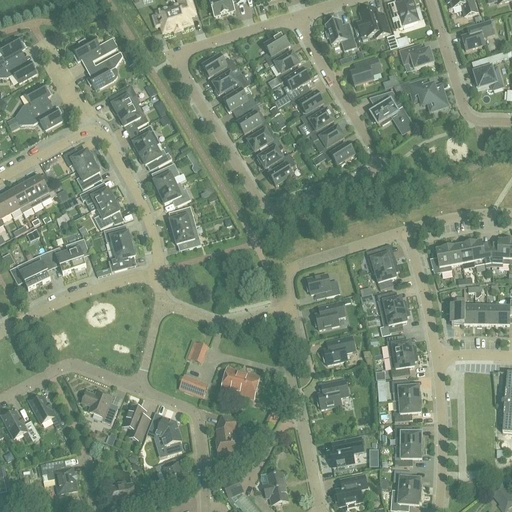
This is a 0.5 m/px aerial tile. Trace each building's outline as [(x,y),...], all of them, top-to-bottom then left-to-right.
[(177,0),(180,6),(157,13),(158,17),(156,17),(153,18),(157,28),(161,27),(163,35),(175,32),(175,34),(182,32),(181,29),(192,26),(190,18),(196,16),(190,0),(177,0)] [(216,0),(209,2),(214,19),(235,13),(232,4),(236,3),(237,6),(245,3),(244,0),(216,0)] [(398,15),(392,17),(396,31),(403,29),(403,27),(419,22),(419,21),(422,20),(419,11),(416,12),(412,0),(410,0),(403,2),(402,1),(396,3),(396,4),(395,5),(398,15)] [(465,18),(477,15),(472,0),(447,0),(449,5),(451,4),(453,10),(462,8),(465,18)] [(378,18),(376,11),(361,15),(363,23),(357,25),(361,38),(367,36),(368,38),(375,36),(376,40),(390,36),(384,17),(378,18)] [(341,21),(326,26),(328,33),(326,34),(328,40),(330,39),(332,47),(341,44),(344,53),(356,49),(352,34),(345,36),(341,21)] [(469,37),(462,39),(466,52),(485,46),(483,39),(494,36),(490,23),(467,30),(469,37)] [(115,32),(111,24),(104,28),(106,29),(108,33),(111,34),(115,32)] [(0,71),(17,62),(14,56),(26,50),(22,44),(20,45),(17,38),(0,47),(0,50),(4,57),(0,59),(0,71)] [(275,66),(280,62),(277,56),(290,48),(286,41),(285,42),(282,38),(272,44),(271,43),(264,47),(269,55),(264,58),(270,69),(275,66)] [(396,42),(398,49),(410,46),(407,38),(396,42)] [(76,57),(74,58),(78,64),(89,58),(93,64),(118,50),(113,40),(99,48),(94,39),(86,43),(85,41),(79,44),(80,46),(73,50),(76,57)] [(422,46),(400,53),(404,67),(412,64),(415,72),(434,65),(432,60),(433,59),(432,54),(430,53),(430,51),(424,53),(422,46)] [(127,48),(124,50),(122,51),(126,59),(132,56),(128,47),(127,48)] [(487,88),(491,87),(493,92),(503,88),(501,84),(497,70),(492,71),(492,69),(489,70),(488,66),(508,60),(511,58),(511,52),(506,54),(479,62),(482,72),(474,74),(477,84),(476,84),(478,93),(488,90),(487,88)] [(395,58),(393,53),(387,55),(389,61),(395,58)] [(114,83),(114,82),(115,81),(117,78),(118,75),(116,71),(116,70),(123,59),(121,54),(95,68),(99,75),(87,81),(90,87),(93,86),(96,93),(114,83)] [(280,62),(275,66),(282,76),(277,79),(281,86),(286,83),(291,79),(287,73),(301,65),(297,58),(295,59),(293,55),(280,62)] [(226,78),(233,74),(238,71),(231,61),(224,65),(219,57),(213,61),(214,62),(203,69),(206,73),(204,74),(208,81),(222,72),(226,78)] [(354,63),(352,58),(340,61),(342,67),(354,63)] [(382,74),(377,60),(355,67),(357,74),(351,76),(355,89),(374,83),(372,77),(382,74)] [(21,68),(17,62),(0,71),(0,80),(8,80),(14,76),(19,85),(37,76),(34,69),(36,68),(32,62),(21,68)] [(303,72),(291,79),(286,83),(292,93),(287,97),(291,103),(301,97),(298,91),(311,82),(307,75),(305,76),(303,72)] [(233,74),(226,78),(213,86),(216,90),(215,91),(219,98),(232,89),(236,95),(241,93),(250,87),(244,77),(237,81),(233,74)] [(398,86),(396,80),(389,82),(391,89),(398,86)] [(433,111),(447,107),(441,88),(434,90),(433,87),(427,90),(425,83),(410,87),(409,84),(400,87),(405,97),(412,95),(414,103),(421,101),(422,104),(423,107),(427,106),(429,105),(430,109),(430,108),(431,112),(433,111)] [(10,128),(43,109),(40,104),(52,97),(48,91),(46,92),(43,86),(25,95),(30,105),(23,108),(15,119),(6,125),(8,129),(10,128)] [(118,118),(135,109),(131,102),(138,99),(131,88),(118,95),(122,101),(112,106),(113,108),(112,109),(112,111),(113,113),(114,114),(115,116),(117,117),(118,116),(118,118)] [(401,89),(400,90),(399,89),(395,91),(396,92),(396,93),(399,98),(404,95),(401,89)] [(241,93),(236,95),(224,103),(226,107),(225,108),(229,115),(243,107),(246,113),(257,106),(250,96),(245,99),(241,93)] [(401,106),(400,104),(393,93),(378,98),(384,107),(371,115),(372,117),(371,118),(374,124),(376,123),(378,127),(381,125),(383,127),(390,123),(388,121),(397,115),(408,133),(407,134),(407,135),(415,130),(403,109),(402,106),(401,106)] [(305,103),(301,97),(291,103),(295,109),(298,107),(304,117),(312,114),(324,106),(321,102),(323,101),(318,94),(305,103)] [(257,106),(246,113),(250,119),(236,127),(241,134),(242,133),(245,137),(257,130),(262,126),(255,116),(260,112),(257,106)] [(43,109),(10,128),(12,132),(20,127),(33,127),(40,123),(45,132),(63,123),(59,116),(62,115),(58,109),(46,115),(43,109)] [(135,109),(118,118),(119,119),(118,120),(118,122),(119,124),(120,125),(121,127),(123,128),(124,129),(134,124),(137,130),(149,124),(145,118),(141,120),(135,109)] [(312,114),(304,117),(301,119),(305,126),(306,126),(313,136),(322,131),(334,123),(331,119),(333,118),(329,111),(315,120),(312,114)] [(262,126),(257,130),(260,136),(247,144),(251,151),(252,150),(255,154),(267,147),(276,141),(270,130),(271,130),(267,123),(262,126)] [(156,147),(156,148),(160,146),(151,128),(139,134),(143,140),(133,145),(134,147),(133,149),(134,151),(135,153),(136,154),(138,155),(139,155),(140,156),(156,147)] [(322,131),(313,136),(310,138),(314,144),(319,141),(325,152),(332,148),(344,140),(342,136),(343,135),(339,128),(326,137),(322,131)] [(277,140),(276,141),(267,147),(271,153),(257,161),(261,168),(263,167),(265,171),(278,164),(285,159),(281,153),(284,151),(277,140)] [(332,148),(325,152),(322,154),(328,164),(334,161),(339,170),(345,165),(344,164),(355,157),(352,153),(354,152),(350,145),(336,154),(332,148)] [(156,147),(140,156),(140,158),(139,160),(140,162),(141,164),(142,165),(144,166),(145,166),(146,168),(155,163),(159,169),(172,162),(168,155),(166,156),(164,152),(159,154),(156,148),(156,147)] [(77,173),(94,164),(93,162),(94,162),(94,160),(93,158),(92,156),(91,155),(89,154),(88,152),(78,158),(75,152),(64,158),(70,169),(74,166),(77,173)] [(192,153),(187,157),(190,163),(195,159),(192,153)] [(285,159),(278,164),(281,170),(268,178),(272,185),(273,184),(276,188),(286,182),(287,184),(294,179),(289,171),(296,167),(289,156),(285,159)] [(197,162),(192,166),(193,168),(193,171),(195,174),(198,174),(199,176),(204,173),(197,162)] [(94,164),(77,173),(81,179),(77,181),(83,193),(94,186),(91,180),(100,175),(99,173),(100,173),(100,171),(100,169),(99,167),(97,166),(95,165),(94,164)] [(176,187),(173,181),(180,177),(174,166),(161,172),(164,179),(154,183),(155,185),(154,185),(154,187),(154,189),(155,191),(156,193),(158,194),(159,195),(176,187)] [(40,179),(30,184),(39,200),(42,205),(57,196),(55,192),(51,186),(46,189),(40,179)] [(30,184),(21,189),(30,206),(32,210),(42,205),(39,200),(30,184)] [(176,187),(159,195),(160,196),(159,197),(159,199),(159,201),(160,203),(161,204),(162,204),(163,205),(164,205),(165,207),(175,202),(178,208),(191,202),(186,191),(184,192),(180,185),(176,187)] [(21,189),(12,194),(21,211),(23,215),(32,210),(30,206),(21,189)] [(98,211),(114,202),(114,201),(114,200),(114,198),(114,196),(113,195),(112,193),(110,192),(109,192),(108,191),(99,196),(96,189),(80,197),(83,204),(85,203),(88,207),(94,204),(98,211)] [(12,194),(2,200),(11,216),(21,211),(12,194)] [(216,199),(208,202),(210,207),(218,204),(216,199)] [(2,200),(0,200),(0,217),(2,221),(11,216),(2,200)] [(114,202),(98,211),(101,217),(95,220),(100,232),(114,225),(111,219),(120,214),(119,212),(120,212),(120,210),(120,208),(119,206),(118,204),(116,203),(115,204),(114,202)] [(173,235),(196,228),(191,209),(178,213),(180,219),(170,222),(170,224),(169,226),(169,228),(170,230),(171,232),(172,233),(173,233),(173,235)] [(196,228),(173,235),(174,236),(173,237),(173,238),(173,241),(173,242),(174,244),(176,246),(176,245),(177,247),(187,244),(189,251),(202,248),(196,228)] [(114,251),(132,246),(131,245),(132,244),(133,243),(133,241),(132,239),(131,237),(130,236),(129,236),(128,234),(118,237),(116,230),(104,233),(107,245),(112,244),(114,251)] [(68,254),(75,272),(86,268),(83,258),(89,255),(84,241),(66,248),(68,254)] [(509,266),(511,242),(503,242),(499,242),(498,253),(491,254),(492,266),(498,266),(509,266)] [(492,266),(491,254),(484,254),(482,243),(477,244),(477,243),(470,245),(474,264),(485,262),(486,267),(492,266)] [(474,264),(470,245),(459,247),(462,266),(468,265),(470,269),(475,269),(474,264)] [(132,246),(114,251),(116,258),(111,259),(114,272),(127,268),(125,262),(135,259),(135,257),(136,255),(136,253),(136,251),(135,249),(133,248),(132,248),(132,246)] [(459,247),(448,249),(451,268),(452,268),(462,266),(459,247)] [(451,268),(448,249),(440,250),(440,251),(436,251),(438,262),(431,264),(434,276),(452,273),(452,268),(451,268)] [(75,272),(68,254),(62,257),(60,250),(47,255),(52,269),(59,266),(63,276),(75,272)] [(375,273),(397,266),(395,259),(391,260),(389,255),(384,257),(382,250),(367,255),(373,274),(375,274),(375,273)] [(47,255),(28,263),(40,287),(51,281),(46,271),(52,269),(47,255)] [(40,287),(28,263),(10,272),(17,285),(24,282),(28,292),(40,287)] [(399,274),(397,266),(375,273),(375,274),(381,292),(394,288),(392,282),(396,280),(395,275),(399,274)] [(326,300),(340,296),(337,283),(329,284),(327,277),(307,281),(308,285),(306,285),(308,294),(310,293),(311,297),(325,293),(326,300)] [(381,317),(409,311),(407,303),(403,304),(401,299),(396,300),(395,293),(377,297),(381,317)] [(498,310),(498,327),(510,327),(510,320),(511,320),(511,302),(510,302),(510,307),(498,307),(497,307),(498,310)] [(338,320),(345,318),(342,304),(319,310),(320,316),(316,317),(317,320),(314,321),(316,329),(318,329),(319,332),(339,327),(338,320)] [(464,327),(464,306),(452,306),(452,304),(446,304),(446,316),(452,316),(452,326),(464,327)] [(464,306),(464,327),(476,327),(476,307),(464,306)] [(476,309),(476,327),(487,327),(487,309),(476,309)] [(487,309),(487,327),(498,327),(498,310),(487,309)] [(411,318),(409,311),(381,317),(384,329),(389,328),(390,335),(404,332),(402,325),(407,324),(406,319),(411,318)] [(341,337),(342,341),(327,345),(328,351),(324,352),(325,355),(322,356),(324,364),(327,364),(327,367),(347,362),(346,355),(355,353),(352,339),(347,340),(346,336),(341,337)] [(389,360),(417,356),(416,348),(412,349),(411,344),(406,344),(405,337),(386,340),(389,360)] [(208,349),(197,345),(190,361),(201,366),(208,349)] [(419,363),(417,356),(389,360),(392,380),(410,377),(409,370),(415,369),(414,364),(419,363)] [(364,360),(368,367),(373,366),(372,358),(364,360)] [(227,370),(221,393),(254,401),(260,378),(227,370)] [(511,375),(507,375),(503,435),(511,435),(511,375)] [(209,387),(184,377),(179,391),(203,400),(209,387)] [(321,412),(342,408),(340,400),(349,398),(346,382),(321,387),(323,395),(318,396),(319,400),(316,401),(318,409),(321,408),(321,412)] [(399,403),(423,402),(422,394),(420,394),(419,388),(407,389),(407,382),(392,383),(393,395),(399,395),(399,403)] [(87,394),(82,404),(92,408),(89,414),(103,420),(102,423),(112,427),(118,411),(111,408),(110,406),(112,400),(97,394),(96,398),(87,394)] [(30,406),(41,426),(55,419),(61,430),(67,427),(59,408),(52,412),(49,405),(48,405),(44,399),(37,403),(36,401),(34,400),(32,401),(30,402),(30,404),(30,406)] [(423,402),(399,403),(400,412),(394,412),(395,424),(410,423),(409,416),(421,415),(421,410),(423,409),(423,402)] [(132,408),(124,428),(131,431),(127,439),(132,441),(141,444),(146,430),(150,421),(144,418),(146,414),(132,408)] [(278,427),(282,415),(276,413),(272,426),(278,427)] [(21,420),(20,420),(17,414),(10,418),(9,416),(7,415),(5,416),(3,417),(2,419),(3,421),(14,441),(28,434),(33,444),(41,440),(31,423),(25,427),(21,420)] [(233,439),(232,433),(236,424),(222,418),(217,431),(218,436),(219,436),(220,441),(217,441),(219,457),(227,456),(227,457),(239,456),(237,439),(233,439)] [(175,446),(182,444),(177,426),(163,421),(162,422),(154,419),(148,434),(162,439),(165,449),(168,448),(170,450),(175,446)] [(401,448),(424,448),(424,440),(422,440),(422,435),(410,435),(410,428),(395,428),(395,440),(401,440),(401,448)] [(108,439),(98,435),(96,441),(105,445),(108,439)] [(363,454),(361,439),(332,445),(333,452),(330,452),(330,454),(328,454),(329,462),(332,461),(333,470),(337,469),(337,470),(346,469),(346,467),(354,465),(352,456),(363,454)] [(424,448),(401,448),(401,456),(395,456),(395,468),(410,468),(410,462),(422,462),(422,456),(424,456),(424,448)] [(63,462),(46,466),(41,467),(42,478),(48,477),(49,483),(56,481),(59,496),(77,492),(75,482),(76,482),(75,476),(74,477),(73,470),(62,472),(61,470),(65,469),(63,462)] [(158,475),(163,473),(171,492),(175,491),(176,493),(178,494),(184,491),(185,489),(184,487),(188,485),(180,466),(169,470),(166,465),(155,469),(158,475)] [(399,493),(422,495),(423,487),(420,487),(421,481),(409,480),(410,474),(395,472),(394,484),(400,485),(399,493)] [(271,491),(285,489),(284,484),(285,484),(283,475),(268,478),(270,486),(264,487),(265,493),(271,492),(271,491)] [(347,511),(357,509),(356,509),(355,505),(363,504),(360,491),(367,490),(365,477),(357,479),(357,478),(356,478),(356,479),(341,482),(342,491),(336,492),(337,496),(335,497),(335,496),(334,497),(336,505),(337,505),(336,505),(338,504),(339,509),(347,507),(348,511),(347,511)] [(238,481),(225,486),(224,483),(217,486),(216,489),(227,501),(243,493),(238,481)] [(124,511),(148,508),(146,496),(138,497),(137,492),(135,491),(134,491),(133,486),(126,487),(126,485),(124,483),(118,484),(117,486),(117,488),(110,489),(112,506),(122,504),(124,506),(124,511)] [(511,495),(503,484),(491,493),(497,501),(500,498),(509,509),(511,506),(511,495)] [(271,492),(265,493),(267,500),(270,499),(272,507),(288,503),(285,489),(271,491),(271,492)] [(422,503),(422,495),(399,493),(393,493),(392,501),(392,510),(393,511),(406,511),(407,507),(419,508),(419,503),(422,503)] [(152,505),(164,500),(162,494),(150,499),(152,505)] [(247,511),(239,502),(235,505),(241,511),(247,511)]
